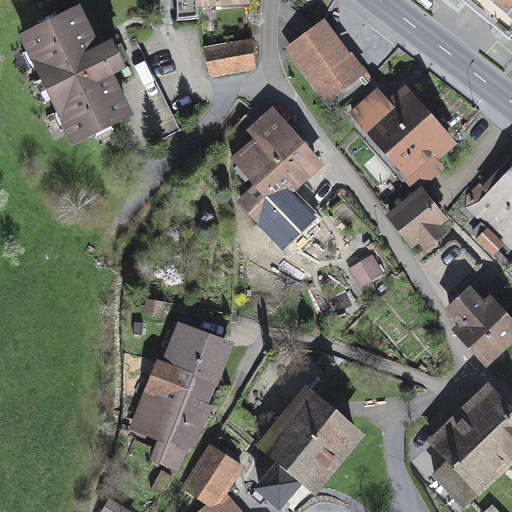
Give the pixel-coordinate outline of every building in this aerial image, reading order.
[(200,19),(199,4),(246,1),(245,0),(176,0),(177,21),(200,19)] [(446,0),(459,10),(464,3),(459,0),(446,0)] [(511,0),(459,0),(464,3),(509,40),(511,39),(511,37),(511,0)] [(68,128),(74,141),(93,132),(110,124),(128,115),(109,75),(122,68),(120,63),(113,50),(111,46),(98,52),(78,12),(59,21),(42,29),(24,38),(30,51),(38,67),(44,79),(54,100),(60,112),(68,128)] [(39,23),(42,29),(59,21),(56,14),(39,23)] [(320,25),(292,47),(317,81),(346,59),(320,25)] [(254,68),(252,42),(205,50),(211,77),(254,68)] [(121,46),(113,50),(120,63),(128,60),(121,46)] [(31,70),(38,67),(30,51),(24,54),(31,70)] [(317,81),(341,113),(373,89),(349,57),(346,59),(317,81)] [(45,104),(54,100),(44,79),(35,84),(45,104)] [(378,94),(353,116),(373,139),(382,132),(396,132),(421,110),(405,92),(389,107),(378,94)] [(256,188),(281,163),(301,145),(272,110),(251,130),(258,138),(233,160),(238,166),(234,170),(245,183),(249,180),(256,188)] [(433,161),(452,145),(442,134),(421,110),(396,132),(382,132),(373,139),(397,166),(418,190),(441,171),(433,161)] [(61,131),(68,128),(60,112),(53,115),(61,131)] [(93,132),(96,139),(113,131),(110,124),(93,132)] [(242,202),(283,244),(303,224),(277,198),(317,164),(301,145),(281,163),(256,188),(242,202)] [(511,158),(500,172),(511,183),(511,158)] [(468,209),(508,245),(511,241),(511,183),(500,172),(484,189),(481,185),(469,197),(468,209)] [(443,234),(436,226),(443,220),(421,193),(391,217),(413,245),(420,239),(426,248),(443,234)] [(474,234),(493,254),(502,245),(483,225),(474,234)] [(362,274),(367,283),(382,275),(372,258),(361,264),(366,272),(362,274)] [(360,287),(367,283),(362,274),(366,272),(361,264),(350,270),(360,287)] [(500,278),(479,289),(489,301),(510,288),(500,278)] [(457,331),(486,363),(511,339),(511,325),(489,301),(483,307),(469,292),(450,310),(464,325),(457,331)] [(148,302),(146,314),(162,316),(164,304),(148,302)] [(166,357),(179,363),(176,370),(209,384),(213,373),(218,375),(230,348),(179,327),(175,337),(170,349),(166,357)] [(175,337),(169,334),(163,347),(170,349),(175,337)] [(325,353),(318,364),(329,372),(336,361),(325,353)] [(161,364),(176,370),(179,363),(166,357),(161,364)] [(211,407),(200,402),(209,384),(176,370),(161,364),(152,390),(149,389),(141,411),(167,421),(159,440),(161,440),(186,451),(187,451),(193,446),(211,407)] [(448,461),(434,475),(463,505),(511,457),(511,407),(509,405),(505,408),(487,390),(461,415),(457,411),(448,419),(453,424),(432,444),(448,461)] [(353,431),(351,433),(307,396),(282,426),(277,433),(262,451),(273,459),(280,465),(265,482),(260,488),(280,505),(282,502),(299,482),(310,490),(311,491),(352,442),(354,443),(359,436),(353,431)] [(133,429),(159,440),(167,421),(141,411),(133,429)] [(277,433),(282,426),(273,418),(267,425),(277,433)] [(161,440),(152,464),(174,476),(183,462),(186,451),(161,440)] [(210,505),(213,507),(221,496),(241,465),(211,447),(184,488),(210,505)] [(258,477),(265,482),(280,465),(273,459),(258,477)] [(161,495),(171,476),(161,471),(151,490),(161,495)] [(282,502),(293,511),(310,490),(299,482),(282,502)] [(202,511),(234,511),(221,496),(213,507),(210,505),(202,511)] [(124,511),(110,502),(103,511),(124,511)]
